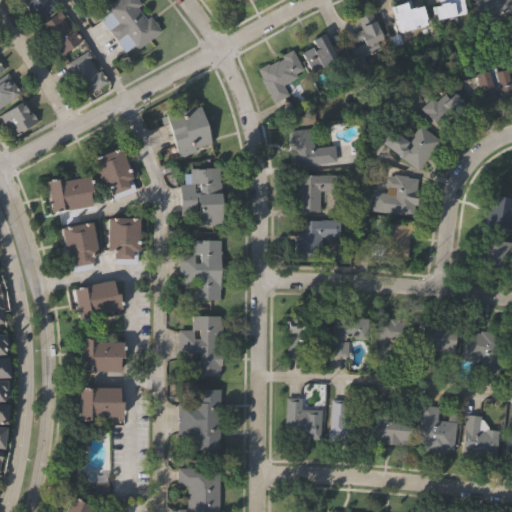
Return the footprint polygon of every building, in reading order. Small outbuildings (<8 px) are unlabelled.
[(36,21),(20,0),(49,0),(55,7),(36,21)] [(107,6),(114,0),(140,0),(142,2),(138,5),(147,17),(151,15),(161,28),(138,46),(135,42),(126,49),(101,17),(110,9),(107,6)] [(434,22),(428,0),(464,0),(467,15),(434,22)] [(510,0),(511,6),(511,13),(482,23),(475,2),(482,0),(510,0)] [(425,26),(398,33),(392,13),(420,6),(425,26)] [(59,55),(38,25),(58,11),(79,41),(59,55)] [(362,56),(366,65),(356,69),(348,49),(353,47),(347,33),(359,28),(355,18),(369,12),(373,23),(381,42),(376,44),(378,49),(362,56)] [(311,74),(301,53),(312,47),(309,41),(323,34),(336,62),(311,74)] [(106,83),(85,97),(65,64),(86,50),(106,83)] [(281,85),(285,93),(271,100),(256,70),(291,52),(302,74),(281,85)] [(511,94),(501,97),(502,98),(494,100),(494,101),(480,105),(472,75),(478,74),(477,71),(494,67),(495,72),(506,69),(511,94)] [(19,93),(0,106),(0,76),(5,73),(19,93)] [(443,126),(440,129),(419,108),(438,89),(444,95),(450,89),(468,107),(446,129),(443,126)] [(12,136),(0,115),(22,101),(35,122),(12,136)] [(198,150),(178,155),(170,121),(163,123),(161,116),(167,114),(166,109),(182,105),(183,109),(202,104),(211,142),(197,146),(198,150)] [(438,140),(418,171),(379,145),(388,131),(406,143),(417,127),(438,140)] [(334,164),(291,167),(289,132),(310,130),(311,148),(333,147),(334,164)] [(92,158),(120,146),(133,176),(129,177),(134,189),(114,198),(109,186),(105,188),(92,158)] [(217,168),(219,193),(221,193),(222,225),(199,226),(199,208),(195,208),(195,215),(181,215),(180,185),(189,184),(189,169),(217,168)] [(53,211),(47,179),(62,176),(63,180),(91,174),(94,189),(89,190),(92,204),(53,211)] [(370,210),(374,192),(389,195),(393,175),(416,179),(409,217),(370,210)] [(338,176),(338,192),(319,192),(318,212),(296,212),(296,176),(338,176)] [(511,206),(509,227),(484,224),(488,196),(511,198),(511,206)] [(107,215),(138,216),(137,249),(131,248),(131,256),(113,256),(113,247),(105,247),(107,215)] [(92,220),(98,252),(92,253),(95,267),(70,272),(62,226),(92,220)] [(319,256),(295,256),(295,221),(338,221),(338,238),(319,238),(319,256)] [(405,260),(379,258),(383,224),(409,226),(405,260)] [(221,240),(221,298),(193,298),(193,293),(191,293),(191,285),(179,284),(179,253),(192,253),(192,243),(193,243),(193,239),(221,240)] [(508,243),(504,273),(479,270),(483,240),(508,243)] [(74,287),(112,278),(115,293),(119,292),(122,306),(94,313),(95,315),(81,318),(74,287)] [(221,315),(220,374),(189,374),(189,359),(178,359),(178,328),(191,328),(191,314),(221,315)] [(329,357),(330,318),(367,319),(366,339),(345,339),(344,357),(329,357)] [(410,321),(408,362),(374,360),(377,319),(410,321)] [(451,355),(434,352),(432,364),(416,362),(421,324),(455,329),(451,355)] [(284,326),(307,326),(307,355),(284,355),(284,326)] [(498,334),(494,374),(476,373),(477,359),(462,358),(465,330),(498,334)] [(123,339),(123,355),(120,355),(120,370),(80,371),(79,337),(97,337),(97,340),(123,339)] [(0,355),(6,355),(7,364),(8,364),(9,375),(0,375),(0,355)] [(0,379),(9,380),(9,400),(0,399),(0,379)] [(123,414),(95,415),(95,416),(81,417),(80,387),(119,386),(120,400),(123,400),(123,414)] [(220,448),(194,448),(195,434),(178,434),(178,400),(194,401),(195,387),(221,387),(220,448)] [(320,410),(319,440),(284,440),(285,398),(300,399),(300,410),(320,410)] [(364,407),(361,440),(327,437),(330,404),(364,407)] [(447,411),(455,412),(451,454),(415,451),(419,407),(437,408),(436,421),(446,422),(447,411)] [(459,454),(463,414),(479,416),(478,429),(496,431),(493,458),(459,454)] [(406,447),(370,443),(372,415),(409,418),(406,447)] [(511,459),(501,458),(506,419),(511,419),(511,459)] [(177,511),(177,507),(187,507),(187,483),(178,483),(178,465),(217,466),(217,472),(221,472),(220,511),(177,511)] [(61,511),(69,497),(84,504),(83,506),(96,511),(61,511)]
